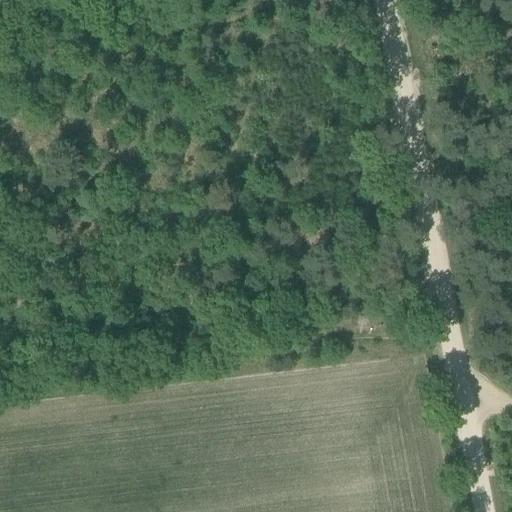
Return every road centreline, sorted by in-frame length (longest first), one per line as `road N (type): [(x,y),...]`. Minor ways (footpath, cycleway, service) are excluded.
road 1 (track): [(437,345),(387,0)]
road 2 (track): [(471,511),(437,345)]
